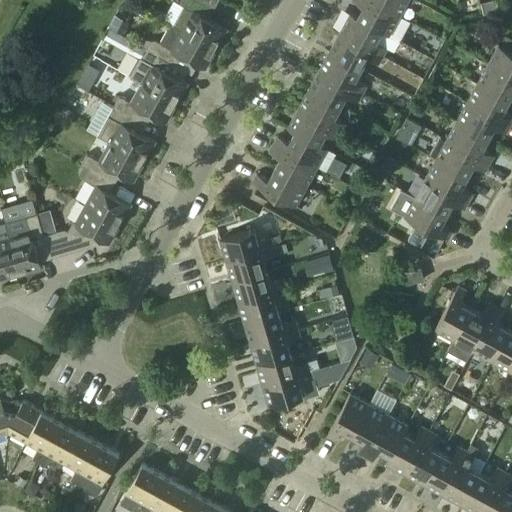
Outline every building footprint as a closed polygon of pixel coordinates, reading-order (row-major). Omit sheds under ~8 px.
[(171,21),(181,4),(173,0),(171,0),(163,16),(171,21)] [(201,14),(206,4),(199,0),(181,0),(180,2),(184,5),(174,24),(217,48),(227,28),(201,14)] [(199,0),(206,4),(214,8),(218,0),(199,0)] [(372,0),(354,0),(364,5),(358,16),(382,29),(382,30),(389,34),(400,40),(410,21),(399,16),(400,15),(372,0)] [(372,0),(400,15),(407,0),(372,0)] [(376,40),(382,30),(382,29),(358,16),(351,12),(340,31),(383,55),(387,47),(376,40)] [(150,39),(146,46),(154,51),(153,51),(167,58),(182,67),(186,69),(191,59),(206,67),(217,48),(174,24),(171,22),(160,41),(155,38),(150,39)] [(120,33),(110,27),(105,37),(115,43),(120,33)] [(330,50),(361,67),(367,56),(379,63),(383,55),(340,31),(330,50)] [(511,50),(499,43),(488,63),(511,75),(511,50)] [(141,57),(130,76),(141,82),(177,102),(188,82),(177,77),(182,67),(167,58),(153,51),(154,51),(146,46),(141,57)] [(330,50),(319,69),(362,93),(367,85),(355,78),(361,67),(330,50)] [(511,75),(488,63),(477,82),(509,99),(511,93),(511,75)] [(309,88),(340,105),(346,94),(358,100),(362,93),(319,69),(309,88)] [(83,74),(77,85),(89,91),(92,85),(90,77),(83,74)] [(119,94),(114,105),(135,116),(140,107),(167,121),(177,102),(141,82),(131,101),(119,94)] [(477,82),(467,101),(510,124),(511,120),(511,114),(503,110),(509,99),(477,82)] [(309,88),(299,107),(342,130),(346,123),(334,116),(340,105),(309,88)] [(467,101),(457,119),(488,137),(494,126),(506,132),(510,124),(467,101)] [(110,141),(145,160),(156,141),(129,126),(135,116),(114,105),(98,134),(110,141)] [(73,110),(66,107),(62,114),(69,117),(73,110)] [(288,126),(295,130),(296,130),(320,143),(326,132),(337,138),(342,130),(299,107),(288,126)] [(457,119),(446,138),(489,162),(494,154),(482,148),(488,137),(457,119)] [(411,144),(415,136),(401,129),(397,136),(411,144)] [(327,147),(320,143),(296,130),(295,130),(289,141),(278,135),(274,142),(317,166),(327,147)] [(446,138),(436,157),(468,175),(474,164),(485,170),(489,162),(446,138)] [(134,180),(145,160),(110,141),(99,160),(87,153),(82,163),(89,167),(103,175),(108,165),(134,180)] [(281,157),(275,168),(306,185),(317,166),(274,142),(269,150),(281,157)] [(436,157),(426,176),(469,200),(473,192),(461,186),(468,175),(436,157)] [(382,163),(376,174),(384,178),(390,167),(382,163)] [(96,184),(86,203),(121,222),(132,203),(105,189),(110,179),(103,175),(89,167),(84,177),(96,184)] [(306,185),(275,168),(269,179),(257,172),(252,181),(296,205),(306,185)] [(426,176),(415,195),(447,213),(453,202),(464,208),(469,200),(426,176)] [(402,188),(391,207),(405,215),(417,221),(408,238),(421,246),(431,229),(448,238),(452,230),(441,224),(447,213),(415,195),(402,188)] [(44,234),(50,257),(93,245),(91,244),(97,234),(98,235),(110,242),(121,222),(86,203),(76,221),(73,220),(68,229),(65,228),(44,234)] [(40,260),(50,257),(44,234),(37,212),(26,215),(30,228),(9,234),(20,273),(42,267),(40,260)] [(0,222),(0,279),(20,273),(9,234),(5,221),(0,222)] [(220,238),(227,259),(274,245),(271,236),(258,240),(255,227),(220,238)] [(227,259),(233,280),(267,270),(264,257),(276,254),(274,245),(227,259)] [(330,251),(306,259),(311,274),(334,267),(330,251)] [(424,278),(420,266),(403,271),(407,283),(424,278)] [(271,282),(267,270),(233,280),(239,300),(286,286),(292,285),(289,276),(271,282)] [(325,286),(328,297),(341,293),(338,283),(325,286)] [(454,339),(471,307),(460,301),(467,289),(458,285),(435,328),(454,339)] [(239,300),(245,321),(279,311),(276,299),(288,295),(286,286),(239,300)] [(454,339),(448,350),(467,360),(473,349),(497,306),(489,301),(482,313),(471,307),(454,339)] [(473,349),(492,359),(509,328),(498,322),(505,310),(497,306),(473,349)] [(245,321),(251,342),(298,328),(295,319),(283,323),(279,311),(245,321)] [(251,342),(257,363),(291,352),(288,340),(300,337),(298,328),(251,342)] [(492,359),(511,370),(511,367),(511,329),(509,328),(492,359)] [(372,368),(380,354),(367,347),(360,361),(372,368)] [(257,363),(263,383),(310,369),(320,367),(317,358),(295,364),(291,352),(257,363)] [(404,368),(398,379),(406,383),(411,372),(404,368)] [(310,369),(263,383),(269,405),(304,394),(300,382),(313,378),(310,369)] [(452,388),(455,382),(448,379),(445,384),(452,388)] [(353,434),(370,402),(350,392),(327,435),(335,439),(342,428),(353,434)] [(0,433),(9,431),(12,399),(2,398),(1,397),(0,397),(0,433)] [(23,400),(12,399),(9,431),(26,440),(43,410),(23,400)] [(370,402),(353,434),(364,440),(357,452),(365,456),(389,413),(370,402)] [(33,457),(39,461),(62,421),(43,410),(26,440),(38,447),(33,457)] [(389,413),(365,456),(373,460),(380,449),(390,454),(391,455),(404,431),(408,423),(389,413)] [(62,421),(39,461),(46,465),(52,454),(64,461),(81,431),(62,421)] [(415,437),(404,431),(391,455),(390,454),(386,462),(406,472),(429,429),(421,425),(415,437)] [(406,472),(425,483),(442,451),(431,445),(437,434),(429,429),(406,472)] [(71,478),(78,482),(100,442),(81,431),(64,461),(77,468),(71,478)] [(100,442),(78,482),(85,486),(90,475),(103,482),(120,452),(100,442)] [(425,483),(443,493),(467,450),(459,446),(453,457),(442,451),(425,483)] [(443,493),(462,504),(480,472),(469,466),(475,454),(467,450),(443,493)] [(133,509),(137,511),(140,511),(162,472),(143,462),(126,492),(139,499),(133,509)] [(462,504),(477,511),(482,511),(505,471),(497,466),(491,478),(480,472),(462,504)] [(482,511),(506,511),(511,502),(511,489),(507,487),(511,476),(511,474),(505,471),(482,511)] [(149,511),(152,506),(162,511),(164,511),(181,483),(162,472),(140,511),(149,511)] [(28,480),(18,474),(14,482),(24,487),(28,480)] [(189,511),(200,493),(181,483),(164,511),(189,511)] [(214,511),(219,504),(200,493),(189,511),(214,511)] [(72,507),(81,511),(86,505),(77,500),(72,507)]
